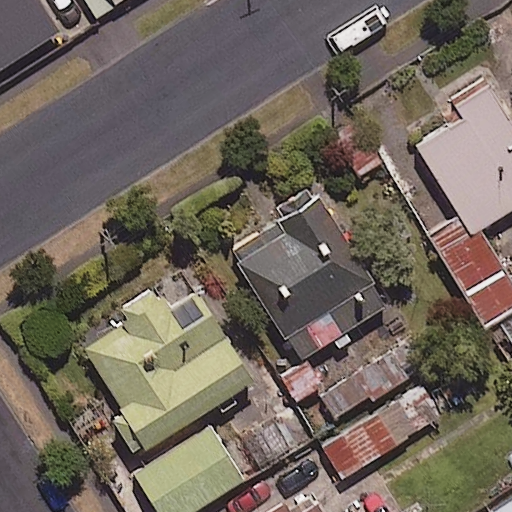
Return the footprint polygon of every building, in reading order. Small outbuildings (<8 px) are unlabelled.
[(0,0),(0,68),(56,32),(35,0),(0,0)] [(85,0),(96,16),(120,0),(85,0)] [(472,233),(478,229),(511,207),(511,121),(497,97),(488,85),(452,108),(460,121),(418,147),(462,215),(472,233)] [(359,117),(330,135),(359,179),(387,161),(359,117)] [(387,305),(320,198),(231,253),(297,361),(387,305)] [(472,233),(462,215),(431,234),(466,292),(502,270),(478,229),(472,233)] [(511,286),(502,270),(466,292),(486,325),(511,309),(511,286)] [(252,382),(194,291),(167,309),(153,286),(124,304),(132,317),(84,348),(147,448),(252,382)] [(511,317),(499,325),(511,346),(511,345),(511,317)] [(395,351),(320,398),(337,425),(412,378),(395,351)] [(440,416),(421,385),(323,446),(342,477),(440,416)] [(191,511),(242,479),(208,427),(120,485),(137,511),(148,511),(155,508),(158,511),(191,511)] [(511,511),(511,499),(491,511),(511,511)] [(324,511),(318,502),(301,511),(290,511),(286,505),(273,511),(324,511)]
